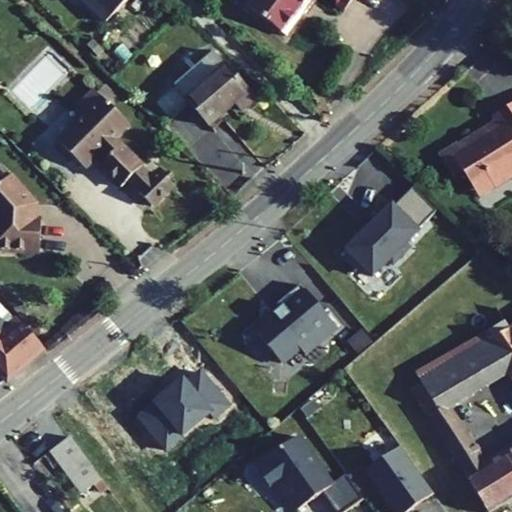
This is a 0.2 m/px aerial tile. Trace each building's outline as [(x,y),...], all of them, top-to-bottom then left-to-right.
[(83,0),(105,22),(126,0),(83,0)] [(248,0),(245,5),(285,35),(303,11),(301,10),(309,0),(331,0),(344,9),(351,0),(248,0)] [(309,0),(301,10),(303,11),(306,14),(316,0),(309,0)] [(241,110),(254,99),(212,51),(174,85),(188,101),(207,123),(208,124),(234,102),(241,110)] [(97,93),(109,105),(116,98),(104,86),(97,93)] [(100,166),(122,188),(127,182),(142,168),(114,139),(129,124),(109,105),(97,93),(95,91),(74,113),(81,120),(53,147),(69,163),(74,158),(84,169),(93,160),(102,151),(108,157),(100,166)] [(207,123),(188,101),(175,112),(194,134),(207,123)] [(511,103),(492,116),(502,131),(494,135),(489,130),(482,130),(440,157),(453,177),(461,172),(473,190),(489,180),(493,187),(494,189),(511,177),(511,103)] [(102,151),(93,160),(100,166),(108,157),(102,151)] [(0,170),(6,178),(10,175),(1,166),(0,167),(0,170)] [(154,179),(142,168),(127,182),(138,194),(154,179)] [(35,220),(35,204),(10,175),(6,178),(0,170),(0,252),(39,254),(41,220),(35,220)] [(154,179),(138,194),(150,207),(172,186),(160,173),(154,179)] [(438,214),(415,189),(348,251),(374,277),(391,261),(395,265),(410,249),(407,246),(438,214)] [(335,326),(299,283),(279,299),(282,303),(252,328),(280,361),(298,346),(304,353),(335,326)] [(0,332),(7,326),(4,324),(11,317),(0,305),(0,332)] [(447,365),(508,329),(495,307),(440,339),(435,330),(405,347),(417,374),(443,358),(447,365)] [(7,326),(0,332),(0,374),(7,381),(44,348),(17,318),(7,326)] [(422,382),(409,390),(486,511),(492,511),(508,503),(487,467),(447,408),(507,373),(511,380),(511,326),(508,329),(447,365),(443,358),(417,374),(422,382)] [(186,385),(182,380),(137,416),(164,451),(210,415),(215,421),(232,408),(203,371),(186,385)] [(69,437),(51,450),(82,493),(100,479),(69,437)] [(333,484),(297,438),(255,470),(270,490),(278,484),(299,511),(323,494),(337,511),(344,511),(365,499),(346,474),(333,484)] [(433,494),(400,447),(368,470),(397,511),(407,511),(412,509),(413,505),(422,499),(425,499),(433,494)] [(511,500),(511,466),(505,456),(487,467),(508,503),(511,500)]
